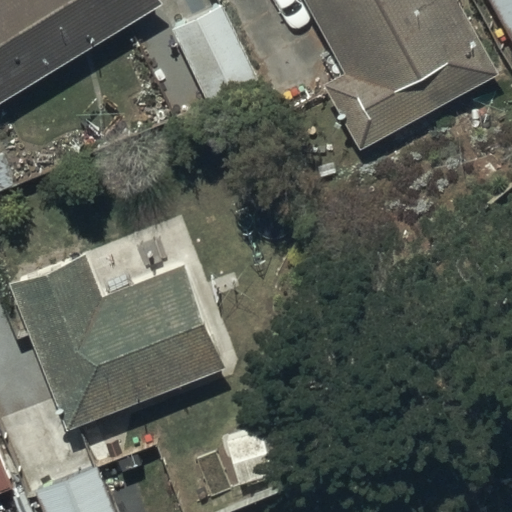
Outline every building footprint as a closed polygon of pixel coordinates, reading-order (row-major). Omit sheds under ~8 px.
[(0,0),(0,85),(139,0),(0,0)] [(470,0),(320,0),(350,54),(326,67),(362,132),(501,57),(470,0)] [(511,0),(502,0),(511,17),(511,0)] [(15,266),(72,410),(232,346),(181,215),(93,250),(88,237),(15,266)] [(0,475),(13,469),(0,437),(0,475)] [(125,511),(102,451),(39,476),(52,511),(125,511)]
